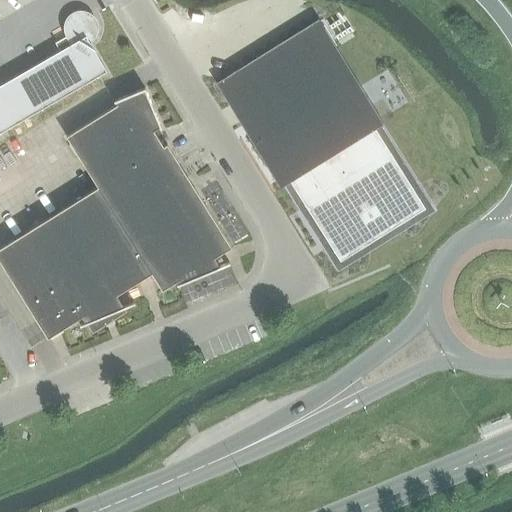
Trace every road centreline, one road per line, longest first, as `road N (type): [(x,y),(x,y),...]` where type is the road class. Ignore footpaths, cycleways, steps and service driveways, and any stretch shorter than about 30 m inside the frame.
road 1 (unclassified): [(0,409),(261,300),(281,275),(277,233),(130,0)]
road 2 (tertiary): [(290,424),(94,511)]
road 3 (tertiary): [(290,424),(444,355),(461,355)]
road 4 (tertiary): [(430,304),(290,424)]
